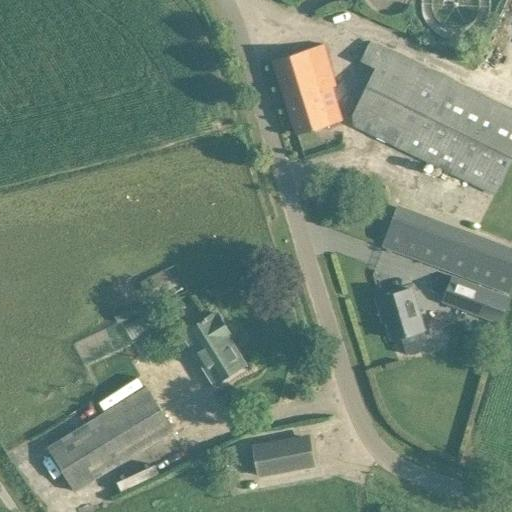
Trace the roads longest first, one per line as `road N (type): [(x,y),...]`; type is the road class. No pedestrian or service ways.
road 1 (unclassified): [(511,506),(430,481),(370,441),(224,0)]
road 2 (unknown): [(286,188),(327,164),(334,147),(336,108),(323,48),(228,7)]
